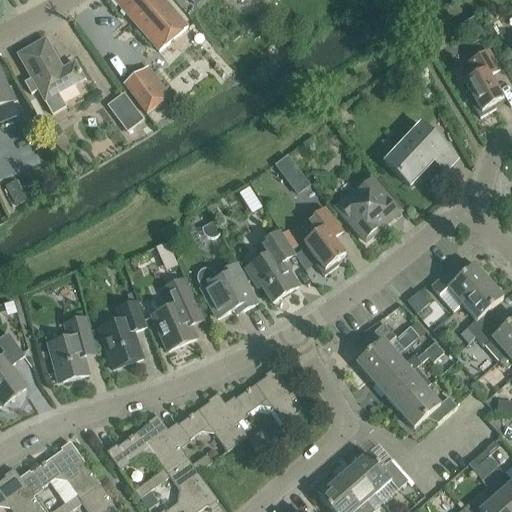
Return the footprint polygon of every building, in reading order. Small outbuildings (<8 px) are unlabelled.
[(161,0),(112,0),(158,54),(187,29),(161,0)] [(202,0),(185,0),(196,9),(202,0)] [(65,109),(58,96),(84,81),(74,65),(62,72),(45,41),(18,57),(31,81),(24,85),(30,97),(38,93),(44,103),(52,117),(65,109)] [(463,85),(475,105),(472,107),(480,120),(496,111),(494,108),(503,102),(490,79),(500,73),(488,52),(466,65),(474,78),(463,85)] [(148,68),(123,87),(145,117),(170,98),(148,68)] [(2,91),(0,86),(0,110),(13,105),(6,89),(2,91)] [(123,95),(107,107),(127,134),(143,122),(123,95)] [(384,165),(409,189),(433,163),(445,174),(457,161),(421,127),(384,165)] [(400,214),(370,179),(335,209),(365,244),(400,214)] [(14,209),(27,203),(17,182),(4,189),(14,209)] [(324,210),(304,225),(314,238),(303,245),(318,264),(315,267),(324,279),(339,268),(336,264),(345,258),(329,236),(339,229),(324,210)] [(255,286),(258,283),(272,305),(298,288),(283,265),(295,257),(280,234),(258,247),(265,258),(245,271),(255,286)] [(236,266),(214,277),(211,273),(206,272),(202,273),(198,276),(197,281),(198,285),(217,321),(233,313),(236,317),(258,306),(236,266)] [(462,307),(488,284),(474,267),(458,281),(451,272),(431,290),(439,299),(442,297),(446,302),(453,297),(462,307)] [(196,341),(182,309),(195,303),(185,281),(163,291),(171,310),(152,318),(168,354),(196,341)] [(488,284),(462,307),(476,323),(467,331),(475,340),(495,323),(487,314),(503,301),(488,284)] [(143,361),(133,335),(147,330),(137,304),(116,311),(121,324),(98,332),(112,372),(143,361)] [(511,314),(508,310),(495,323),(475,340),(483,349),(484,348),(498,364),(506,357),(511,352),(511,314)] [(87,320),(62,326),(67,342),(48,347),(59,385),(88,377),(80,349),(94,345),(87,320)] [(370,382),(397,359),(383,343),(392,335),(384,326),(364,343),(371,352),(356,365),(370,382)] [(0,359),(0,403),(3,407),(25,391),(10,369),(24,359),(7,336),(0,340),(0,349),(5,356),(0,359)] [(428,360),(439,351),(434,346),(423,355),(428,360)] [(439,351),(428,360),(432,365),(443,356),(439,351)] [(511,352),(506,357),(498,364),(504,370),(508,370),(511,366),(511,352)] [(404,367),(397,359),(370,382),(385,398),(416,371),(416,370),(420,366),(413,358),(404,367)] [(430,387),(416,371),(385,398),(399,414),(425,391),(430,387)] [(305,414),(276,373),(226,408),(237,424),(259,408),(271,410),(284,429),(305,414)] [(480,399),(485,394),(476,384),(470,389),(480,399)] [(440,407),(425,391),(399,414),(414,431),(429,418),(437,426),(457,409),(448,399),(440,407)] [(219,398),(168,434),(179,450),(202,434),(213,436),(227,455),(248,440),(237,424),(226,408),(219,398)] [(158,420),(107,456),(119,472),(141,456),(153,458),(164,472),(166,476),(188,461),(179,450),(168,434),(158,420)] [(264,432),(249,443),(254,450),(269,439),(264,432)] [(489,449),(483,454),(488,459),(499,450),(494,444),(489,449)] [(100,487),(71,446),(21,482),(32,498),(54,482),(66,484),(76,498),(79,502),(100,487)] [(483,454),(473,463),(478,468),(488,459),(483,454)] [(399,493),(398,492),(408,484),(390,464),(381,471),(368,456),(351,470),(374,497),(375,497),(383,507),(399,493)] [(207,457),(192,467),(198,475),(212,465),(207,457)] [(166,476),(164,472),(149,483),(154,491),(169,480),(179,494),(177,506),(169,511),(201,511),(216,502),(198,475),(192,467),(188,461),(166,476)] [(351,470),(335,485),(358,511),(359,511),(373,511),(366,504),(374,497),(351,470)] [(15,473),(0,483),(0,509),(10,511),(42,511),(32,498),(21,482),(15,473)] [(149,483),(134,493),(139,501),(154,491),(149,483)] [(359,511),(358,511),(335,485),(318,499),(329,511),(359,511)] [(511,511),(511,485),(495,499),(506,511),(511,511)] [(76,498),(62,509),(64,511),(73,511),(82,506),(85,511),(117,511),(100,487),(79,502),(76,498)] [(506,511),(495,499),(480,511),(477,511),(471,504),(462,511),(506,511)]
